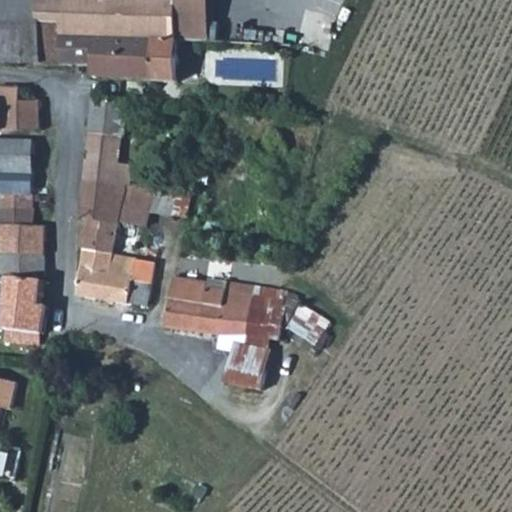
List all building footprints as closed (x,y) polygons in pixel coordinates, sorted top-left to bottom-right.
[(14,58),(43,57),(41,0),(0,0),(0,62),(13,63),(14,58)] [(97,40),(130,40),(178,42),(179,28),(179,0),(41,0),(43,57),(43,65),(95,67),(97,40)] [(213,0),(179,0),(179,28),(178,42),(211,43),(213,0)] [(178,42),(130,40),(97,40),(95,67),(95,77),(136,80),(177,81),(178,42)] [(0,131),(39,131),(38,101),(42,98),(41,89),(0,87),(0,131)] [(85,178),(138,184),(139,178),(131,177),(132,165),(119,163),(122,137),(125,136),(129,103),(93,97),(85,178)] [(0,171),(1,172),(34,171),(35,142),(0,140),(0,171)] [(1,193),(34,196),(34,171),(1,172),(1,193)] [(177,189),(138,184),(85,178),(82,217),(87,218),(119,222),(137,225),(146,226),(149,210),(172,213),(177,189)] [(34,196),(1,193),(0,209),(33,210),(34,196)] [(193,219),(196,196),(181,194),(178,217),(193,219)] [(0,209),(0,223),(33,226),(33,210),(0,209)] [(113,251),(115,243),(119,222),(87,218),(81,239),(84,248),(113,251)] [(137,225),(119,222),(115,243),(133,246),(137,225)] [(46,226),(33,226),(0,223),(0,253),(45,255),(46,226)] [(121,252),(113,251),(84,248),(78,294),(128,302),(128,300),(146,303),(150,281),(132,278),(135,260),(120,257),(121,252)] [(9,273),(44,276),(45,255),(0,253),(0,273),(9,273)] [(165,326),(170,326),(219,335),(246,333),(252,295),(205,288),(205,281),(192,279),(191,282),(173,279),(165,326)] [(8,280),(5,341),(23,343),(24,332),(39,332),(44,332),(46,307),(39,306),(42,281),(8,280)] [(39,332),(24,332),(23,343),(30,344),(39,338),(39,332)] [(235,340),(229,381),(253,385),(262,347),(262,346),(235,340)] [(262,387),(269,347),(262,346),(262,347),(253,385),(262,387)] [(14,382),(0,378),(0,407),(9,409),(14,382)]
